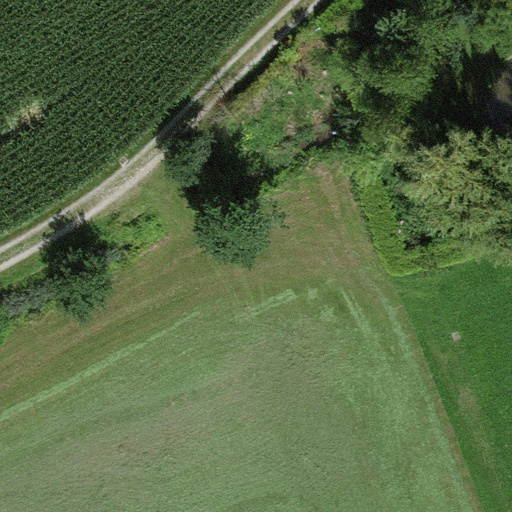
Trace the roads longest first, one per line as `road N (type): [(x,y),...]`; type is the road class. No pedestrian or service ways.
road 1 (track): [(0,257),(101,200),(299,0)]
road 2 (track): [(505,511),(435,319)]
